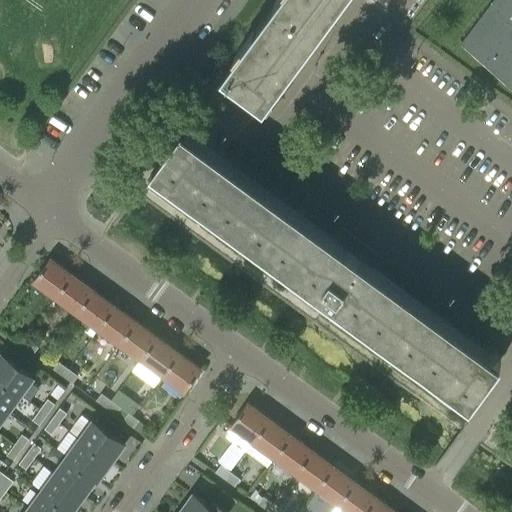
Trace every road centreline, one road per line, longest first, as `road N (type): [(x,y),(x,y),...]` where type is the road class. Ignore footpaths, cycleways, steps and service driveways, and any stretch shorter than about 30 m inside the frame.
road 1 (residential): [(458,511),(239,353)]
road 2 (residential): [(239,353),(55,215)]
road 3 (residential): [(123,511),(239,353)]
road 4 (residential): [(55,215),(61,181),(81,144),(152,51)]
road 5 (residential): [(278,142),(382,0)]
road 6 (residential): [(278,142),(152,51)]
